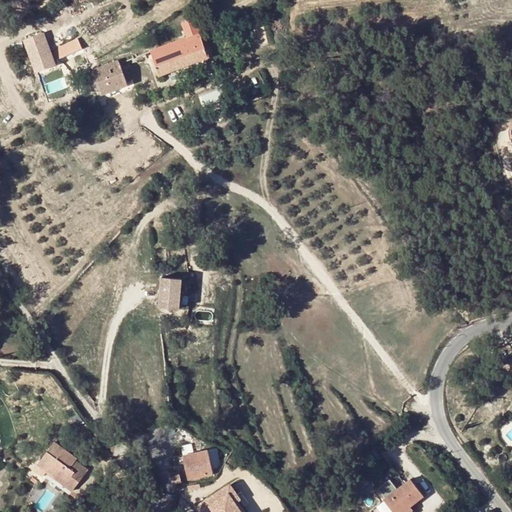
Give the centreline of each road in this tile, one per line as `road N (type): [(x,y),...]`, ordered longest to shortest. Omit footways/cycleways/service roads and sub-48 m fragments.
road 1 (unknown): [(439,401),(269,206),(210,178),(124,104)]
road 2 (residential): [(0,278),(91,415),(144,470),(154,511)]
road 3 (tertiary): [(505,511),(445,425),(439,401),(452,353),(470,333),(511,319)]
